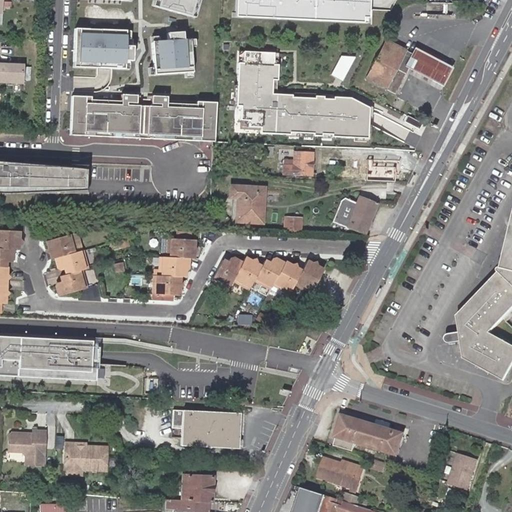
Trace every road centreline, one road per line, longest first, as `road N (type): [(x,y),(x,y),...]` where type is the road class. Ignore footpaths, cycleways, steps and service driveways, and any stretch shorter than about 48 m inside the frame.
road 1 (residential): [(386,252),(225,241),(191,301),(162,312),(57,303),(37,281),(35,226)]
road 2 (secondary): [(511,18),(386,252)]
road 3 (residential): [(324,373),(483,426)]
road 4 (secondary): [(324,373),(258,511)]
road 5 (residential): [(59,0),(53,152)]
road 6 (secondary): [(386,252),(324,373)]
road 7 (residential): [(53,152),(151,152),(181,170)]
